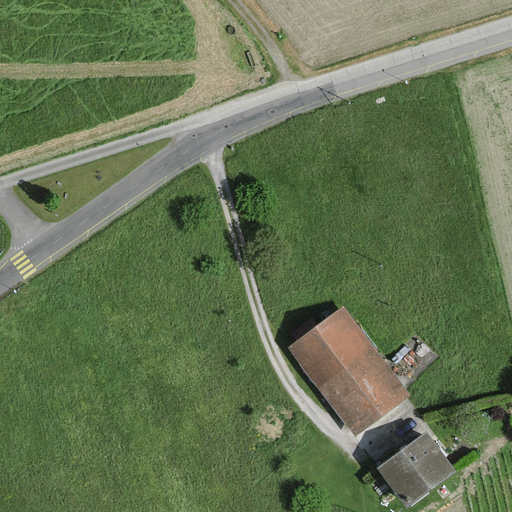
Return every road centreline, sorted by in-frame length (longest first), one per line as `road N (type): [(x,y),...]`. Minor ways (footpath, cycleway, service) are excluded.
road 1 (unclassified): [(228,126),(206,118),(0,181)]
road 2 (unclassified): [(299,95),(511,28)]
road 3 (unclassified): [(46,249),(228,126)]
